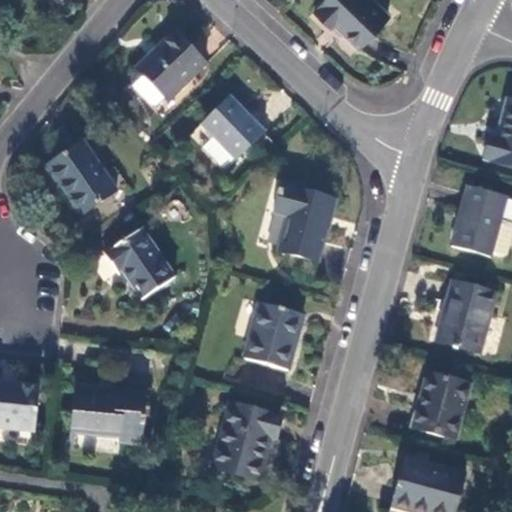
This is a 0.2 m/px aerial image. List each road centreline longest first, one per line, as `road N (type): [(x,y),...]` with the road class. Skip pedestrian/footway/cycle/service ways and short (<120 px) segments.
road 1 (residential): [(416,159),(319,511)]
road 2 (unclassified): [(416,159),(371,139),(216,0)]
road 3 (unclassified): [(120,0),(0,151)]
road 4 (residential): [(472,21),(416,159)]
